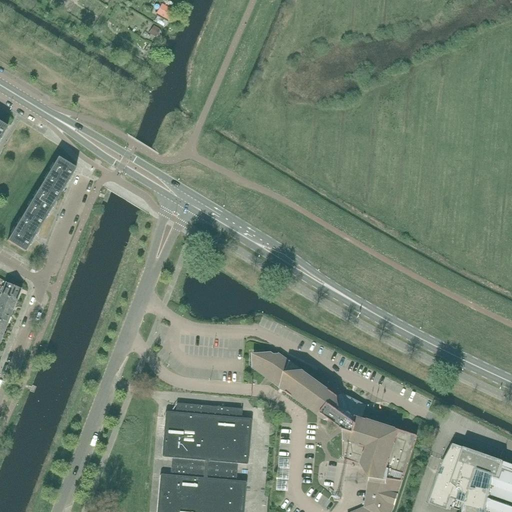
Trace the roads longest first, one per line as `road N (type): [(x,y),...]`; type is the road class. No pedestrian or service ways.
road 1 (unclassified): [(57,511),(150,272)]
road 2 (secondary): [(363,307),(189,193)]
road 3 (secondary): [(188,207),(363,307)]
road 4 (secondary): [(189,193),(34,106)]
road 5 (secondary): [(34,106),(174,199)]
road 6 (secondary): [(511,383),(363,307)]
